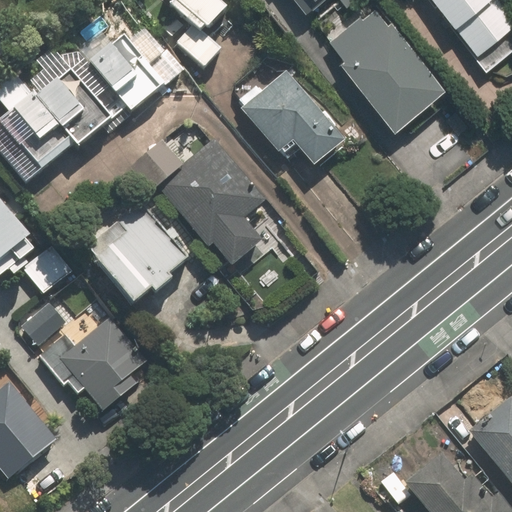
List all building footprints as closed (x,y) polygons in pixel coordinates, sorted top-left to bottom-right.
[(169,45),(195,72),(213,54),(198,37),(221,15),(206,0),(160,0),(165,4),(161,9),(183,31),(169,45)] [(511,48),(511,22),(495,0),(427,0),(479,72),(511,48)] [(336,59),(332,62),(384,131),(440,89),(374,1),(322,40),(336,59)] [(0,81),(0,108),(6,116),(0,120),(0,134),(2,138),(0,139),(0,156),(23,187),(120,114),(123,119),(178,77),(157,49),(140,61),(122,36),(79,69),(75,64),(32,96),(13,71),(0,81)] [(307,172),(341,144),(331,131),(337,125),(326,111),(319,117),(282,71),(235,110),(273,157),(286,146),(307,172)] [(153,151),(127,170),(145,196),(172,177),(153,151)] [(201,157),(155,192),(206,258),(211,254),(224,272),(258,246),(239,222),(259,206),(224,161),(212,171),(201,157)] [(163,280),(186,262),(171,243),(177,239),(169,229),(164,233),(141,203),(90,242),(88,266),(122,311),(144,294),(147,299),(166,284),(163,280)] [(0,205),(0,275),(33,251),(0,205)] [(70,275),(50,248),(20,272),(40,298),(70,275)] [(60,338),(35,361),(60,389),(62,387),(73,399),(78,394),(99,416),(134,386),(128,380),(144,365),(129,348),(113,363),(88,335),(71,350),(60,338)] [(9,386),(0,392),(0,477),(3,482),(52,447),(9,386)] [(511,409),(505,400),(462,435),(511,496),(511,409)] [(457,483),(438,457),(402,485),(422,511),(504,511),(492,496),(484,502),(465,477),(457,483)]
